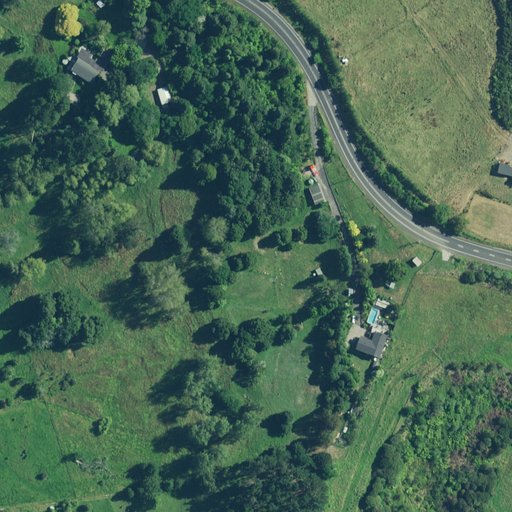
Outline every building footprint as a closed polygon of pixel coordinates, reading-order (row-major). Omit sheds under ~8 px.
[(98,55),(83,46),(68,69),(90,84),(111,53),(103,48),(98,55)] [(168,101),(173,99),(168,84),(155,89),(163,113),(171,111),(168,101)] [(318,183),(306,188),(313,205),(325,201),(318,183)] [(414,256),(409,260),(415,267),(421,263),(414,256)] [(358,335),(353,349),(377,358),(386,335),(374,330),(370,340),(358,335)] [(357,391),(347,414),(351,416),(354,409),(360,412),(367,395),(357,391)]
